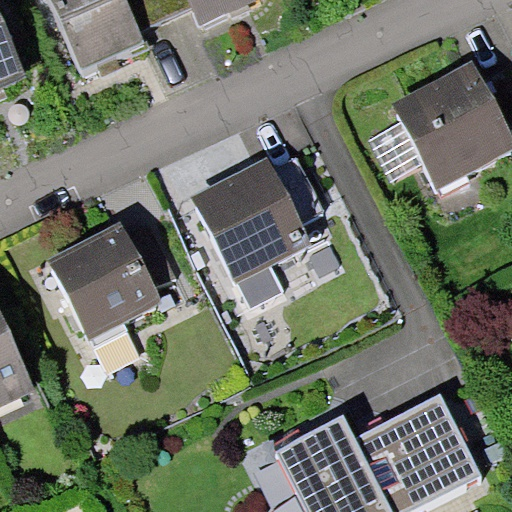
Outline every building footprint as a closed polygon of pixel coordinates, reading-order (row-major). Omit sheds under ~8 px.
[(39,0),(77,83),(138,55),(132,41),(160,28),(147,0),(39,0)] [(195,30),(256,2),(255,0),(147,0),(160,28),(188,15),(195,30)] [(0,94),(12,89),(0,61),(0,94)] [(467,81),(392,119),(431,195),(506,157),(498,141),(511,133),(511,104),(497,75),(471,88),(467,81)] [(262,176),(191,213),(230,289),(301,252),(291,234),(318,220),(290,167),(264,180),(262,176)] [(115,240),(47,274),(84,347),(152,313),(144,299),(171,285),(144,232),(117,245),(115,240)] [(511,323),(500,330),(511,354),(511,323)] [(0,343),(0,394),(20,386),(0,343)] [(429,511),(484,486),(445,404),(360,445),(351,427),(281,461),(300,501),(276,511),(429,511)]
